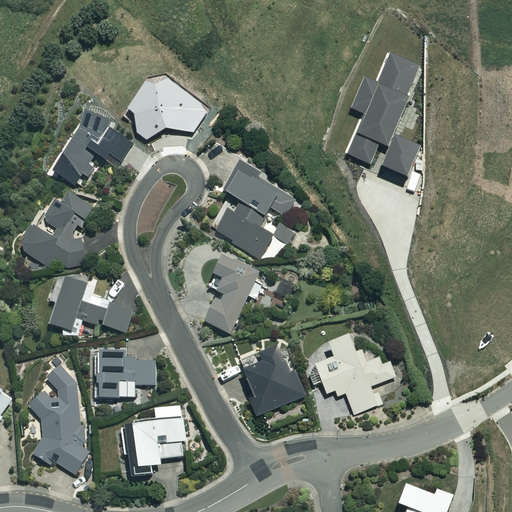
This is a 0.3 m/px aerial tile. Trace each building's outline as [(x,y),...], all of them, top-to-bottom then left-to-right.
[(349,158),(372,168),(381,148),(390,152),(412,102),(408,101),(422,70),(393,57),(380,87),(366,81),(353,113),(366,119),(349,158)] [(110,127),(92,115),(53,176),(74,189),(81,178),(86,182),(94,171),(89,168),(99,152),(120,165),(132,146),(112,133),(110,127)] [(295,202),(240,172),(226,198),(265,219),(270,210),(286,218),(295,202)] [(95,204),(67,197),(63,214),(50,211),(46,226),(56,229),(53,241),(32,229),(19,252),(50,270),(53,265),(80,272),(87,244),(72,240),(75,231),(89,224),(95,204)] [(262,223),(239,208),(233,218),(227,215),(216,234),(259,261),(272,240),(257,230),(262,223)] [(293,236),(279,228),(273,239),(287,247),(293,236)] [(258,276),(221,260),(213,278),(222,282),(216,296),(224,299),(221,306),(214,303),(204,326),(231,338),(258,276)] [(128,335),(134,312),(113,307),(114,303),(102,300),(103,296),(93,293),(94,290),(65,282),(63,287),(56,285),(51,304),(57,306),(51,329),(64,333),(63,337),(78,341),(82,323),(128,335)] [(355,358),(349,340),(329,348),(334,361),(307,371),(314,388),(322,385),(326,397),(335,393),(338,399),(346,396),(354,416),(382,405),(375,387),(396,379),(390,364),(381,368),(375,351),(355,358)] [(289,377),(277,351),(259,359),(263,367),(243,376),(255,402),(250,405),(257,421),(305,398),(294,375),(289,377)] [(125,353),(95,354),(97,402),(119,401),(118,384),(132,384),(132,388),(155,387),(154,364),(126,365),(125,353)] [(76,386),(61,369),(47,381),(62,397),(53,404),(44,394),(30,407),(41,423),(43,437),(32,458),(46,465),(48,461),(77,476),(89,454),(81,450),(85,445),(82,420),(80,420),(76,386)] [(0,419),(13,401),(0,392),(0,419)] [(186,443),(183,421),(121,430),(124,458),(128,458),(131,480),(152,478),(151,470),(161,468),(160,462),(184,459),(182,444),(186,443)] [(436,495),(408,485),(401,505),(409,508),(407,511),(448,511),(454,496),(438,490),(436,495)]
